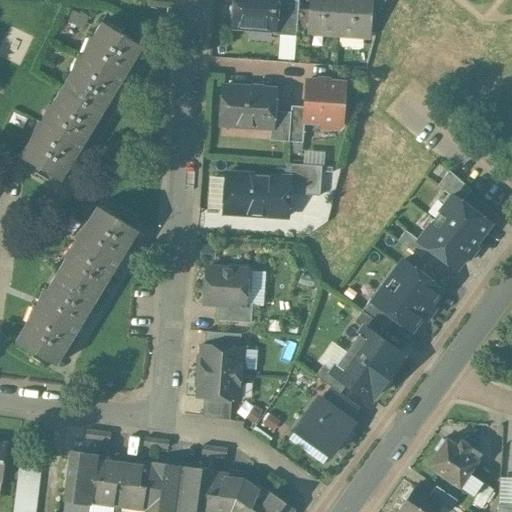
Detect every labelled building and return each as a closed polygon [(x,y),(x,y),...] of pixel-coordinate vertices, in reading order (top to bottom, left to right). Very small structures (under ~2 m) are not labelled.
[(234,0),(232,26),(273,29),(275,30),(276,0),(234,0)] [(299,0),(295,0),(276,0),(275,30),(273,29),(273,35),(296,36),(298,8),(299,0)] [(339,0),(310,0),(310,9),(309,30),(310,30),(338,32),(339,0)] [(339,0),(338,32),(368,34),(370,19),(374,15),(374,9),(371,5),(371,4),(371,0),(339,0)] [(310,9),(298,8),(296,36),(296,44),(309,45),(310,30),(309,30),(310,9)] [(100,23),(59,89),(100,114),(141,48),(100,23)] [(345,83),(306,81),(303,121),(321,123),(325,127),(337,128),(342,123),(345,83)] [(274,90),(224,86),(221,123),(272,127),(274,90)] [(100,114),(59,89),(19,155),(59,180),(100,114)] [(291,177),(225,173),(223,212),(288,216),(291,177)] [(489,225),(460,202),(450,194),(418,241),(456,269),(489,225)] [(97,205),(56,273),(97,298),(138,230),(97,205)] [(419,272),(403,260),(374,300),(372,302),(394,318),(411,330),(421,316),(426,320),(435,307),(430,304),(442,288),(419,272)] [(449,279),(427,262),(419,272),(442,288),(449,279)] [(251,270),(206,267),(204,303),(218,304),(244,306),(244,305),(245,291),(250,291),(251,270)] [(97,298),(56,273),(15,341),(56,366),(97,298)] [(394,318),(372,302),(374,300),(371,298),(362,310),(386,328),(394,318)] [(244,306),(218,304),(217,320),(251,322),(252,305),(244,305),(244,306)] [(386,328),(362,310),(354,321),(363,328),(364,327),(379,338),(386,328)] [(332,372),(331,372),(347,383),(370,400),(373,396),(373,397),(400,359),(400,358),(402,354),(379,338),(364,327),(363,328),(346,352),(332,372)] [(241,333),(205,331),(204,345),(240,347),(241,333)] [(323,365),(332,372),(346,352),(332,342),(318,361),(323,365)] [(204,345),(201,344),(199,371),(241,374),(243,348),(240,347),(204,345)] [(332,372),(323,365),(315,376),(331,387),(340,393),(347,383),(331,372),(332,372)] [(241,374),(199,371),(197,396),(203,397),(231,399),(239,399),(241,374)] [(340,393),(331,387),(321,401),(349,420),(359,407),(340,393)] [(231,399),(203,397),(202,416),(229,420),(231,399)] [(317,398),(295,428),(331,454),(353,423),(349,420),(321,401),(317,398)] [(98,431),(86,429),(85,437),(93,438),(98,435),(98,431)] [(111,432),(98,431),(98,435),(101,439),(109,440),(111,432)] [(157,438),(144,437),(143,445),(156,446),(157,438)] [(169,440),(157,438),(156,446),(168,448),(169,440)] [(468,448),(457,440),(453,445),(446,440),(445,441),(441,439),(435,449),(438,451),(428,466),(473,497),(474,497),(483,483),(469,473),(482,454),(469,446),(468,448)] [(215,447),(202,445),(201,453),(213,455),(215,447)] [(35,511),(43,450),(21,447),(13,511),(35,511)] [(215,447),(213,455),(226,456),(227,448),(215,447)] [(96,454),(71,451),(64,500),(90,503),(90,502),(89,501),(95,456),(96,456),(96,454)] [(96,456),(95,456),(89,501),(90,502),(118,505),(121,479),(111,478),(112,473),(107,472),(108,458),(96,456)] [(138,477),(133,476),(132,481),(121,479),(118,505),(146,509),(146,511),(147,511),(153,462),(152,462),(152,464),(140,462),(138,477)] [(170,479),(165,478),(167,464),(153,462),(147,511),(152,511),(176,511),(180,485),(169,484),(170,479)] [(196,483),(191,482),(190,487),(180,485),(176,511),(205,511),(212,470),(198,468),(196,483)] [(228,474),(212,472),(213,470),(212,470),(205,511),(229,511),(236,496),(227,492),(228,490),(223,488),(228,474)] [(271,473),(266,480),(276,487),(281,480),(271,473)] [(483,483),(474,497),(473,497),(471,501),(481,508),(494,490),(483,483)] [(251,499),(246,497),(246,499),(236,496),(229,511),(258,511),(272,494),(271,493),(270,495),(257,486),(251,499)] [(429,496),(414,486),(412,490),(410,489),(404,497),(406,499),(397,511),(450,511),(451,511),(450,510),(429,496)] [(457,500),(435,486),(429,496),(450,510),(457,500)] [(272,494),(258,511),(291,511),(293,509),(272,494)]
